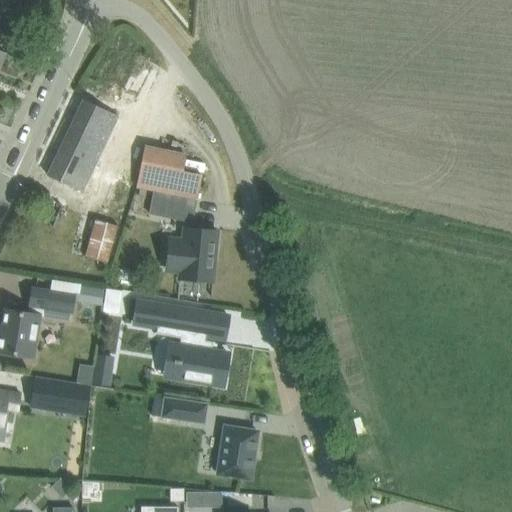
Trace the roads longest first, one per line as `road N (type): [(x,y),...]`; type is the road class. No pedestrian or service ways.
road 1 (unclassified): [(343,511),(220,119),(143,19),(87,2)]
road 2 (residential): [(0,206),(87,2)]
